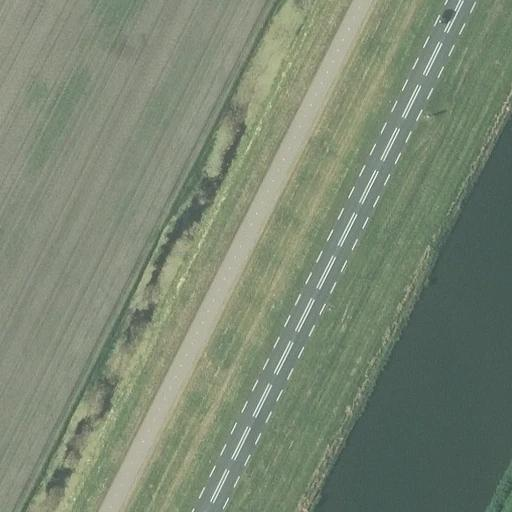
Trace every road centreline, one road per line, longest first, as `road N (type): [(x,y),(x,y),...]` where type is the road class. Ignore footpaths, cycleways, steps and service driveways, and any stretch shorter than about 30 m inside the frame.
road 1 (unclassified): [(362,0),(108,511)]
road 2 (primary): [(206,511),(460,0)]
